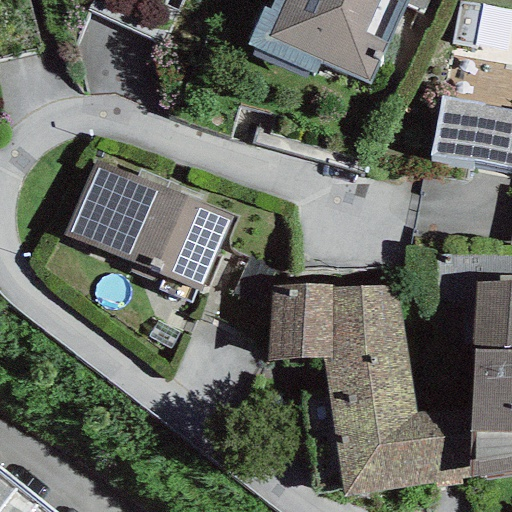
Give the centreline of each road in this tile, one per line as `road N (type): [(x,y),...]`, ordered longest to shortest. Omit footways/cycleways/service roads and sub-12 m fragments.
road 1 (residential): [(0,186),(28,147),(63,133),(96,133),(362,219)]
road 2 (residential): [(300,511),(19,306),(0,267)]
